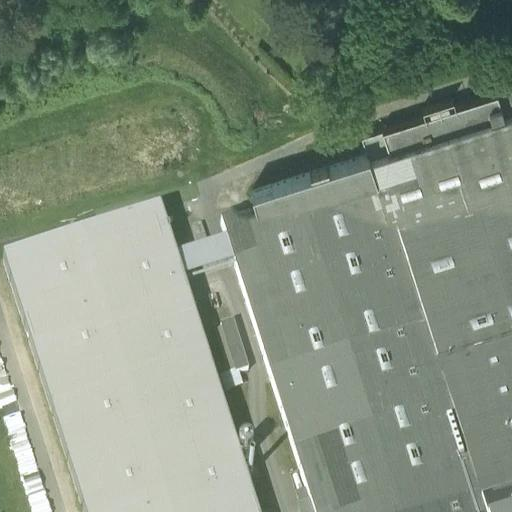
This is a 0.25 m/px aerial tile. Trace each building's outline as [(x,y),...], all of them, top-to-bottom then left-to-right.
[(511,511),(511,86),(448,107),(447,103),(428,109),(429,114),(360,136),(367,154),(251,190),(258,214),(220,226),(225,243),(233,268),(305,493),(309,507),(310,511),(511,511)] [(158,212),(2,262),(81,511),(253,511),(182,284),(174,259),(158,212)] [(225,243),(174,259),(182,284),(233,268),(225,243)] [(235,374),(235,376),(248,372),(231,323),(219,327),(220,330),(235,374)] [(213,332),(228,376),(235,374),(220,330),(213,332)] [(235,376),(235,374),(228,376),(222,378),(226,391),(239,387),(235,376)] [(250,455),(251,451),(250,447),(246,444),(242,445),(238,447),(237,451),(238,456),(242,458),(246,458),(250,455)] [(301,510),(309,507),(305,493),(297,497),(301,510)]
